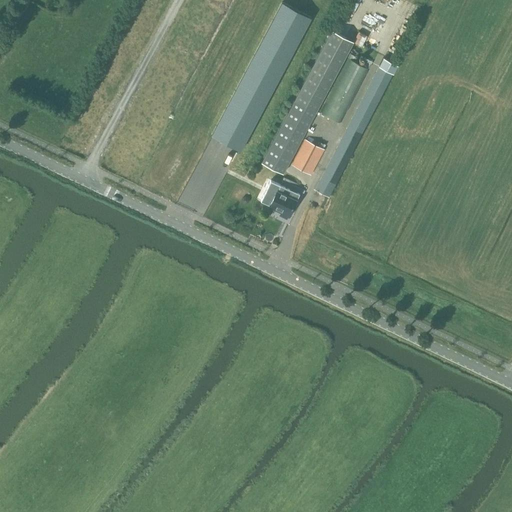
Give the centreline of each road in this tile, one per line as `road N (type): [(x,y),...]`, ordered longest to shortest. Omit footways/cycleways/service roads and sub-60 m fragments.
road 1 (unclassified): [(511,386),(270,262),(0,139)]
road 2 (track): [(178,0),(82,180)]
